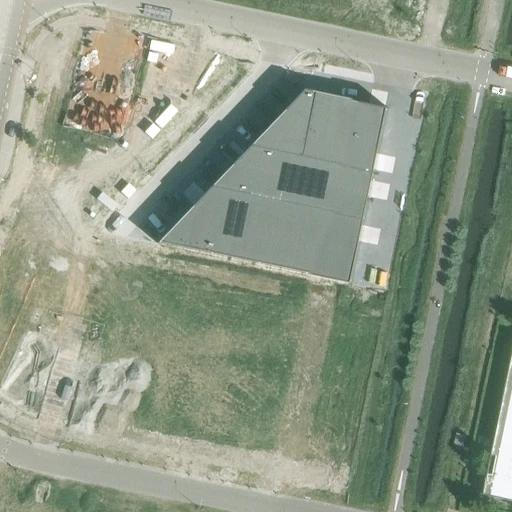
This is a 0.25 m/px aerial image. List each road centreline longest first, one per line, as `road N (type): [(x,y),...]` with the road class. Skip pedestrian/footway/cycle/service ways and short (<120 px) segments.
road 1 (unknown): [(267,507),(367,50)]
road 2 (unclassified): [(511,79),(116,0)]
road 3 (unclassified): [(0,445),(290,511)]
